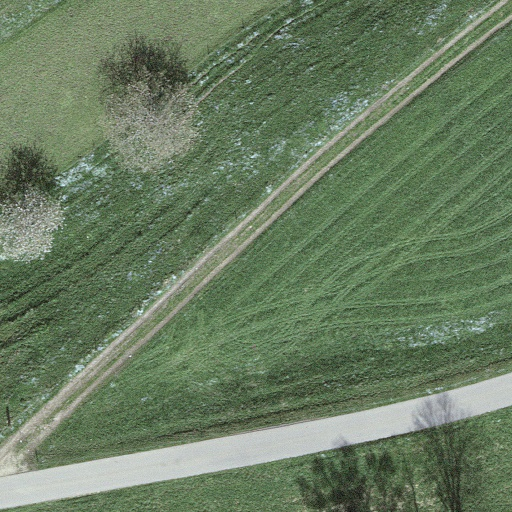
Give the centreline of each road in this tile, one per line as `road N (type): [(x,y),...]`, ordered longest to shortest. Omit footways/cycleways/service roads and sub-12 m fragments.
road 1 (track): [(0,467),(500,0)]
road 2 (track): [(511,387),(119,480),(0,497)]
